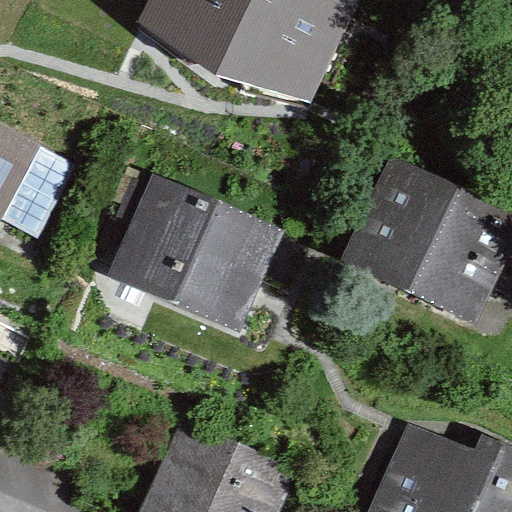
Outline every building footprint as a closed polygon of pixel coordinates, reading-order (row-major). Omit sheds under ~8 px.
[(353,6),(340,0),(156,0),(144,26),(307,103),(353,6)] [(0,207),(29,150),(0,134),(0,207)] [(505,234),(389,178),(345,268),(462,324),(505,234)] [(263,246),(146,190),(103,279),(219,336),(263,246)] [(176,428),(133,511),(262,511),(279,479),(176,428)] [(511,511),(511,488),(395,440),(364,511),(511,511)]
